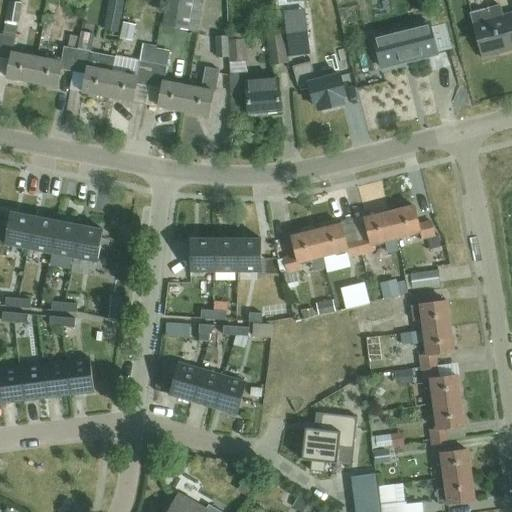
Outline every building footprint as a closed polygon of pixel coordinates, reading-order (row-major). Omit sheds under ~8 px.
[(9,0),(5,22),(19,25),(23,3),(9,0)] [(167,0),(162,25),(199,32),(205,0),(167,0)] [(511,13),(503,16),(500,5),(489,8),(492,19),(474,24),(484,59),(499,54),(498,51),(511,47),(511,13)] [(107,13),(104,30),(118,33),(121,16),(107,13)] [(306,17),(285,20),(289,57),(311,55),(306,17)] [(444,18),(430,22),(437,53),(452,49),(444,18)] [(123,22),(120,38),(134,41),(136,24),(123,22)] [(382,67),(437,53),(430,22),(374,36),(382,67)] [(109,95),(116,55),(91,51),(95,33),(82,30),(81,36),(74,70),(87,72),(83,90),(109,95)] [(266,36),(271,65),(288,62),(284,33),(266,36)] [(32,81),(37,55),(13,51),(16,36),(3,34),(0,48),(0,55),(11,58),(8,76),(32,81)] [(37,55),(32,81),(57,86),(61,67),(74,70),(81,36),(70,35),(68,46),(66,46),(63,60),(37,55)] [(229,57),(227,36),(215,36),(216,57),(229,57)] [(227,36),(229,57),(229,61),(248,60),(247,39),(229,39),(228,36),(227,36)] [(116,55),(109,95),(134,100),(137,82),(150,84),(157,46),(143,43),(140,60),(116,55)] [(184,110),(189,84),(164,80),(170,48),(157,46),(150,84),(163,87),(159,105),(184,110)] [(437,74),(459,71),(457,56),(435,58),(437,74)] [(293,67),(298,86),(309,83),(314,104),(318,103),(319,110),(344,104),(342,97),(346,96),(340,74),(316,81),(311,62),(293,67)] [(189,84),(184,110),(209,115),(214,90),(216,90),(220,69),(206,66),(202,87),(189,84)] [(281,109),(278,77),(253,80),(252,72),(230,74),(231,91),(247,90),(249,111),(281,109)] [(152,108),(150,137),(166,138),(167,109),(152,108)] [(436,235),(435,234),(432,220),(419,223),(414,205),(390,211),(396,235),(421,229),(423,237),(427,236),(430,249),(442,246),(439,234),(436,235)] [(396,235),(390,211),(365,217),(370,235),(358,238),(362,252),(374,249),(372,242),(396,235)] [(34,216),(11,212),(5,244),(28,249),(34,216)] [(57,221),(34,216),(28,249),(51,253),(57,221)] [(81,225),(57,221),(51,253),(74,258),(81,225)] [(317,230),(324,254),(348,248),(350,255),(362,252),(358,238),(346,241),(342,223),(317,230)] [(104,230),(81,225),(74,258),(97,262),(104,230)] [(324,254),(317,230),(293,236),(298,254),(285,258),(289,271),(301,268),(299,260),(324,254)] [(190,239),(190,272),(214,272),(214,239),(190,239)] [(238,239),(214,239),(214,272),(238,272),(238,239)] [(262,239),(238,239),(238,272),(261,272),(262,239)] [(439,270),(410,273),(412,288),(441,285),(439,270)] [(19,299),(7,298),(6,305),(18,307),(19,299)] [(31,300),(19,299),(18,307),(30,308),(31,300)] [(335,299),(316,303),(318,314),(337,311),(335,299)] [(425,330),(450,326),(447,301),(421,305),(421,306),(411,307),(413,321),(423,322),(425,330)] [(65,303),(53,302),(53,310),(65,311),(65,303)] [(77,304),(65,303),(65,311),(76,312),(77,304)] [(108,319),(120,321),(122,309),(110,308),(108,319)] [(214,311),(202,310),(201,319),(214,319),(214,311)] [(214,319),(226,320),(227,311),(214,311),(214,319)] [(16,314),(4,313),(3,320),(15,321),(16,314)] [(249,322),(262,322),(262,313),(250,313),(249,322)] [(28,315),(16,314),(15,321),(27,322),(28,315)] [(63,318),(51,317),(50,324),(62,326),(63,318)] [(75,319),(63,318),(62,326),(74,327),(75,319)] [(212,334),(212,325),(200,325),(199,333),(212,334)] [(236,326),(224,326),(223,335),(236,335),(236,326)] [(236,335),(248,336),(249,327),(236,326),(236,335)] [(450,326),(425,330),(428,355),(421,356),(422,368),(436,366),(435,354),(454,352),(450,326)] [(295,377),(315,379),(318,348),(320,334),(300,332),(300,335),(279,338),(276,363),(296,365),(295,377)] [(320,334),(318,348),(315,379),(334,381),(336,369),(341,369),(359,371),(354,338),(320,334)] [(375,336),(367,337),(367,345),(376,344),(375,336)] [(91,359),(67,362),(71,394),(95,392),(91,359)] [(67,362),(44,364),(48,397),(71,394),(67,362)] [(201,369),(179,362),(169,394),(192,401),(201,369)] [(44,364),(21,367),(25,400),(48,397),(44,364)] [(435,404),(460,401),(457,376),(438,378),(436,366),(422,368),(424,381),(431,380),(435,404)] [(21,367),(0,369),(0,390),(2,403),(25,400),(21,367)] [(224,375),(201,369),(192,401),(215,407),(224,375)] [(412,369),(395,371),(397,384),(414,382),(412,369)] [(247,382),(224,375),(215,407),(238,414),(247,382)] [(460,401),(435,404),(438,429),(431,430),(433,443),(447,441),(445,429),(464,426),(460,401)] [(306,428),(302,460),(312,461),(311,470),(325,472),(326,462),(338,464),(350,465),(352,466),(352,464),(354,447),(358,417),(322,413),(318,412),(317,412),(316,414),(315,429),(306,428)] [(392,434),(375,436),(377,448),(394,446),(392,434)] [(445,479),(471,475),(467,450),(449,453),(447,441),(433,443),(434,455),(442,454),(445,479)] [(389,449),(374,451),(376,465),(391,463),(389,449)] [(379,511),(374,474),(353,477),(357,511),(379,511)] [(471,475),(445,479),(446,487),(437,491),(439,504),(449,503),(449,504),(474,501),(471,475)] [(180,492),(173,506),(169,511),(225,511),(211,503),(208,508),(180,492)] [(407,511),(407,502),(381,504),(381,511),(407,511)]
